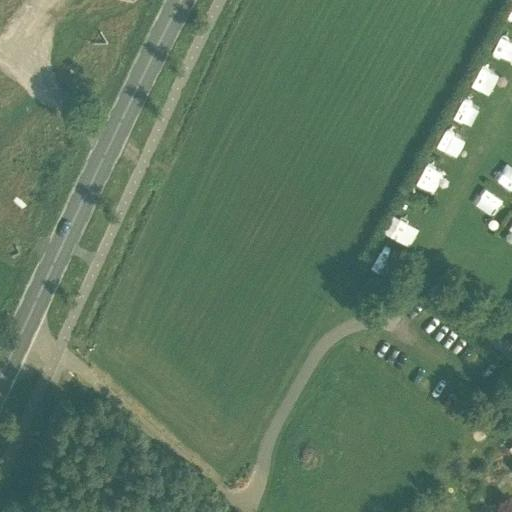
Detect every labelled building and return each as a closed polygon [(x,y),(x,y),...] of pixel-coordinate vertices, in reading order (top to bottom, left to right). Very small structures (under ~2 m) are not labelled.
[(25,16),(12,33),(33,48),(46,32),(25,16)] [(511,41),(501,39),(497,54),(511,58),(511,41)] [(488,64),(479,81),(491,87),(499,69),(488,64)] [(462,156),(471,143),(453,130),(444,143),(462,156)] [(441,188),(450,175),(432,163),(424,176),(441,188)] [(398,238),(420,243),(425,221),(403,216),(398,238)] [(385,279),(394,262),(383,255),(373,272),(385,279)] [(450,282),(436,293),(452,314),(466,303),(450,282)] [(446,320),(434,330),(445,344),(457,334),(446,320)]
